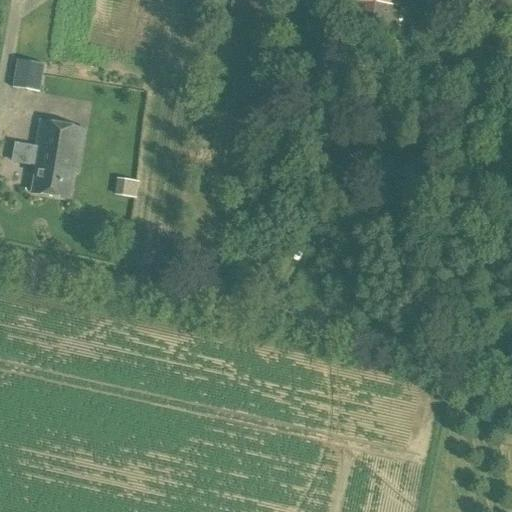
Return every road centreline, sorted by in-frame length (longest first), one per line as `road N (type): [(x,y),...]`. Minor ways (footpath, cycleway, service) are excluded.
road 1 (tertiary): [(511,371),(0,261)]
road 2 (unknown): [(466,361),(499,511)]
